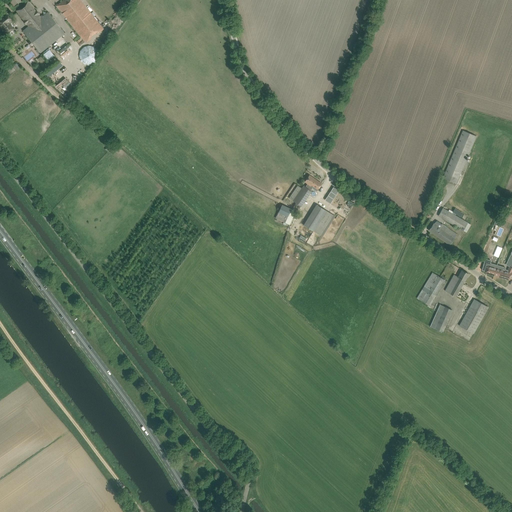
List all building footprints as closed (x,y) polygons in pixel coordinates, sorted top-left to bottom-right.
[(83,39),(100,25),(80,0),(64,0),(57,6),(83,39)] [(40,53),(65,33),(48,12),(41,18),(28,1),(24,5),(21,8),(20,7),(16,11),(17,12),(20,10),(32,26),(23,33),(40,53)] [(7,14),(0,20),(0,25),(5,31),(6,33),(7,34),(9,32),(11,30),(12,31),(14,29),(8,22),(11,19),(7,14)] [(60,49),(62,52),(69,46),(66,43),(60,49)] [(89,44),(77,54),(81,59),(89,67),(101,57),(89,44)] [(49,49),(42,54),(43,54),(37,59),(41,65),(54,56),(49,49)] [(457,184),(476,136),(462,130),(444,173),(443,173),(441,178),(457,184)] [(303,185),(293,201),(298,204),(301,207),(312,191),(310,190),(312,188),(317,181),(316,179),(309,175),(306,179),(305,182),(307,184),(305,187),(303,185)] [(317,191),(319,188),(322,184),(317,181),(312,188),(317,191)] [(330,202),(336,194),(338,189),(334,187),(326,199),(330,202)] [(323,236),(335,216),(316,204),(304,225),(323,236)] [(281,205),(275,218),(284,222),(283,224),(285,225),(287,223),(290,224),(296,211),(281,205)] [(443,208),(439,216),(463,230),(468,223),(460,218),(463,213),(455,208),(452,214),(443,208)] [(457,235),(442,225),(436,220),(429,230),(450,245),(457,235)] [(485,259),(482,270),(486,271),(485,273),(510,280),(511,273),(511,272),(511,267),(510,267),(508,270),(505,269),(505,268),(501,267),(491,263),(491,260),(488,259),(485,259)] [(465,281),(466,278),(469,274),(462,270),(458,277),(454,275),(451,279),(445,291),(455,297),(465,281)] [(429,305),(445,280),(432,272),(416,298),(429,305)] [(474,334),(486,312),(488,307),(474,299),(459,326),(474,334)] [(443,332),(453,310),(440,304),(430,327),(443,332)]
